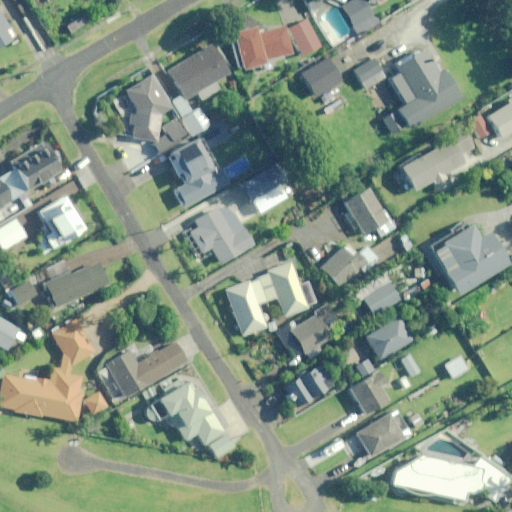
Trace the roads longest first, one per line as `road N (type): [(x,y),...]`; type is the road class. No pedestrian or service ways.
road 1 (residential): [(283,461),(47,83)]
road 2 (unclassified): [(280,473),(249,486),(218,486),(71,458)]
road 3 (residential): [(47,83),(184,0)]
